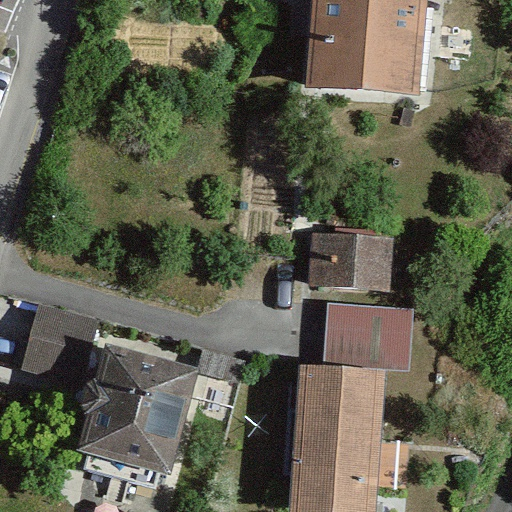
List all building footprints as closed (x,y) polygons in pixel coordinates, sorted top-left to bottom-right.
[(422,0),(316,0),(309,88),(415,96),(422,0)] [(391,289),(390,240),(311,241),(312,290),(391,289)] [(98,324),(42,308),(25,368),(81,384),(98,324)] [(407,368),(410,315),(328,310),(325,364),(407,368)] [(194,375),(106,352),(80,453),(87,455),(83,470),(155,488),(158,475),(167,478),(194,375)] [(375,511),(383,376),(302,372),(301,393),(291,392),(287,475),(296,475),(293,511),(375,511)]
